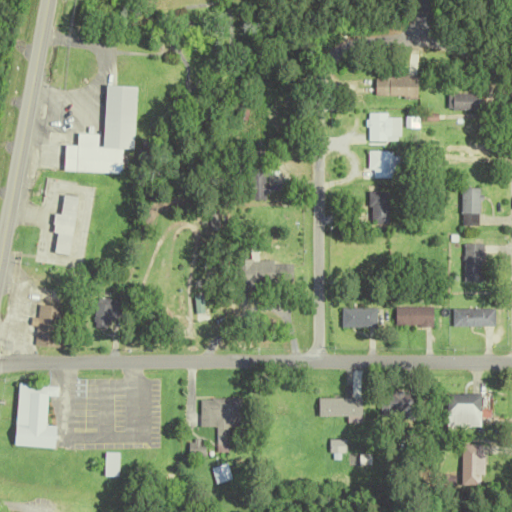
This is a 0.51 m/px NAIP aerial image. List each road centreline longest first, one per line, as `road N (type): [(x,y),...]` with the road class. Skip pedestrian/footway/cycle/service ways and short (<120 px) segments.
road 1 (residential): [(0,365),(511,364)]
road 2 (residential): [(316,364),(317,88),(331,57),(353,45),(417,42)]
road 3 (secondary): [(0,258),(47,0)]
